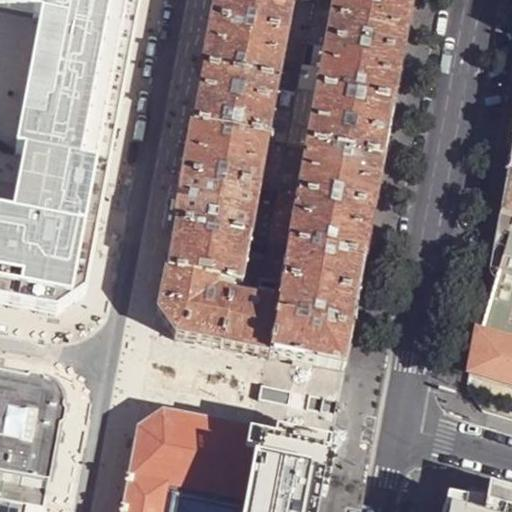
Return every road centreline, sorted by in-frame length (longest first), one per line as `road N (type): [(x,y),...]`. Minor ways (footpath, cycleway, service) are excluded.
road 1 (trunk): [(366,511),(454,0)]
road 2 (tertiary): [(396,427),(475,0)]
road 3 (residential): [(176,0),(105,364)]
road 4 (residential): [(105,364),(79,511)]
road 5 (residential): [(396,427),(511,458)]
